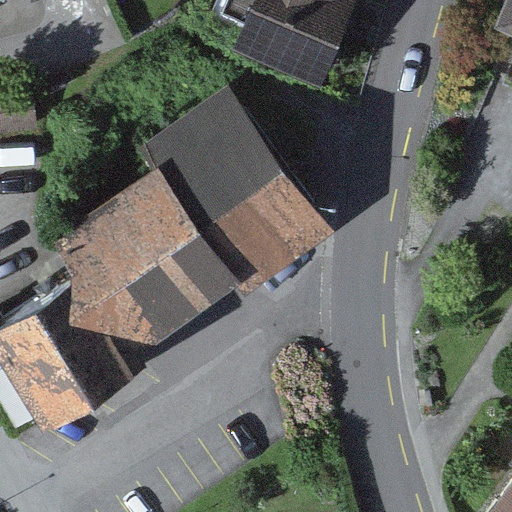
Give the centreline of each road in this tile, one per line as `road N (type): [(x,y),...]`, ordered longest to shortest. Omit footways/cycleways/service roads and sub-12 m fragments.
road 1 (residential): [(29,511),(359,259)]
road 2 (tertiary): [(422,0),(380,146),(359,259)]
road 3 (tertiary): [(359,259),(362,394),(392,511)]
